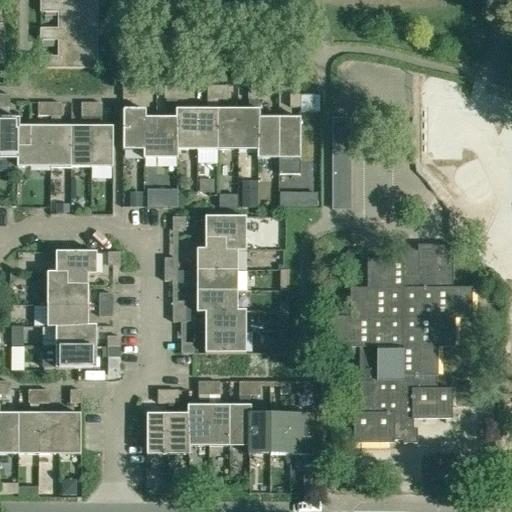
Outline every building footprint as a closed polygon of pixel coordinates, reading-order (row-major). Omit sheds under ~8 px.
[(40,2),(40,14),(57,14),(97,14),(96,0),(57,0),(57,2),(40,2)] [(40,42),(57,42),(97,42),(97,14),(57,14),(57,31),(40,31),(40,42)] [(40,59),(40,70),(97,70),(97,42),(57,42),(57,59),(40,59)] [(123,87),(122,100),(136,100),(136,87),(123,87)] [(175,100),(175,87),(164,87),(164,100),(175,100)] [(187,100),(187,88),(187,87),(175,87),(175,100),(187,100)] [(207,100),(217,100),(217,87),(207,87),(207,100)] [(227,87),(217,87),(217,100),(227,100),(227,87)] [(248,100),(258,100),(258,87),(248,87),(248,100)] [(268,87),(258,87),(258,100),(268,100),(268,87)] [(0,96),(0,109),(9,110),(9,97),(0,96)] [(300,96),(289,96),(289,109),(300,109),(300,96)] [(320,114),(320,97),(301,97),(301,114),(320,114)] [(50,119),(50,106),(37,105),(37,118),(50,119)] [(91,119),(90,106),(80,105),(80,118),(91,119)] [(50,106),(50,119),(50,124),(60,124),(60,106),(50,106)] [(101,106),(90,106),(91,119),(101,119),(101,106)] [(122,152),(143,152),(143,140),(156,140),(156,119),(145,119),(145,111),(122,111),(122,152)] [(143,160),(176,160),(176,111),(175,111),(175,119),(156,119),(156,140),(143,140),(143,152),(143,160)] [(176,111),(176,160),(177,160),(177,152),(196,152),(196,111),(176,111)] [(196,152),(217,152),(217,111),(196,111),(196,152)] [(217,152),(237,152),(237,111),(217,111),(217,152)] [(259,111),(237,111),(237,152),(257,152),(257,161),(259,161),(259,111)] [(259,111),(259,161),(278,161),(278,120),(259,120),(259,111)] [(331,120),(331,130),(349,130),(349,119),(331,120)] [(16,170),(17,170),(18,150),(30,150),(30,129),(19,129),(19,121),(0,120),(0,161),(16,162),(16,170)] [(300,120),(278,120),(278,161),(300,161),(300,120)] [(50,129),(30,129),(30,150),(18,150),(17,170),(50,170),(50,129)] [(70,129),(50,129),(50,170),(70,170),(70,129)] [(70,170),(91,171),(91,129),(70,129),(70,170)] [(112,129),(91,129),(91,171),(112,171),(112,129)] [(257,202),(257,191),(242,191),(242,210),(257,210),(257,202)] [(162,209),(176,209),(176,193),(162,193),(162,209)] [(237,196),(219,196),(219,209),(237,209),(237,196)] [(172,219),(172,231),(185,232),(185,219),(172,219)] [(204,219),(204,240),(225,240),(225,252),(245,252),(245,219),(204,219)] [(196,273),(237,273),(237,253),(245,253),(245,252),(225,252),(225,240),(204,240),(204,251),(196,251),(196,273)] [(451,281),(451,247),(417,247),(417,276),(402,276),(402,261),(366,261),(367,290),(349,290),(349,319),(333,319),(333,349),(359,349),(359,415),(353,415),(353,445),(393,445),(393,441),(402,441),(402,444),(417,444),(417,429),(412,429),(412,420),(451,420),(451,390),(416,390),(416,377),(437,377),(437,348),(453,348),(453,319),(471,319),(471,290),(437,290),(437,282),(451,281)] [(47,274),(47,275),(67,276),(67,287),(88,287),(88,277),(96,277),(96,254),(55,254),(55,275),(47,274)] [(120,254),(107,254),(107,268),(120,267),(120,254)] [(164,273),(177,273),(177,260),(164,260),(164,273)] [(177,273),(164,273),(164,283),(177,283),(177,273)] [(196,273),(196,293),(237,293),(237,273),(196,273)] [(88,308),(88,287),(67,287),(67,276),(47,275),(46,308),(88,308)] [(196,312),(237,312),(237,293),(196,293),(196,312)] [(112,308),(111,296),(99,296),(99,308),(112,308)] [(172,303),(172,313),(185,313),(185,303),(172,303)] [(46,308),(46,328),(96,328),(96,327),(87,327),(88,308),(46,308)] [(112,319),(112,308),(99,308),(99,319),(112,319)] [(205,314),(205,335),(246,335),(246,312),(237,312),(196,312),(196,314),(205,314)] [(172,324),(181,324),(185,324),(185,313),(172,313),(172,324)] [(287,313),(277,313),(277,332),(285,332),(287,332),(287,313)] [(96,328),(46,328),(46,329),(55,329),(55,348),(96,349),(96,328)] [(205,355),(246,355),(246,335),(205,335),(205,355)] [(120,349),(120,338),(107,338),(107,349),(120,349)] [(181,345),(181,355),(194,355),(194,345),(181,345)] [(96,370),(96,349),(55,348),(55,370),(96,370)] [(120,349),(107,349),(102,349),(102,359),(120,359),(120,349)] [(198,397),(208,397),(208,384),(198,384),(198,397)] [(218,384),(208,384),(208,397),(218,397),(218,384)] [(249,384),(239,384),(239,397),(249,397),(249,384)] [(259,384),(249,384),(249,397),(259,397),(259,384)] [(290,397),(290,384),(280,384),(280,397),(290,397)] [(311,397),(311,384),(301,384),(301,397),(311,397)] [(39,404),(38,391),(28,391),(28,404),(39,404)] [(49,404),(49,391),(38,391),(39,404),(49,404)] [(80,392),(70,392),(70,404),(80,404),(80,392)] [(157,405),(167,406),(167,393),(157,393),(157,405)] [(177,393),(167,393),(167,406),(177,406),(177,393)] [(187,416),(168,416),(167,457),(188,457),(188,408),(187,408),(187,416)] [(208,449),(208,408),(188,408),(188,457),(189,457),(189,449),(208,449)] [(229,408),(208,408),(208,449),(229,449),(229,408)] [(249,408),(229,408),(229,449),(248,449),(248,457),(249,457),(249,408)] [(249,457),(269,457),(270,416),(250,416),(250,408),(249,408),(249,457)] [(0,456),(18,457),(18,415),(0,415),(0,456)] [(38,457),(38,415),(18,415),(18,457),(38,457)] [(60,457),(60,415),(38,415),(38,457),(60,457)] [(60,457),(80,457),(80,415),(60,415),(60,457)] [(146,416),(146,437),(146,457),(167,457),(168,416),(146,416)] [(290,417),(270,416),(269,457),(290,457),(290,417)] [(290,417),(290,457),(311,457),(311,417),(290,417)] [(18,488),(18,485),(5,485),(5,495),(18,495),(18,488)]
